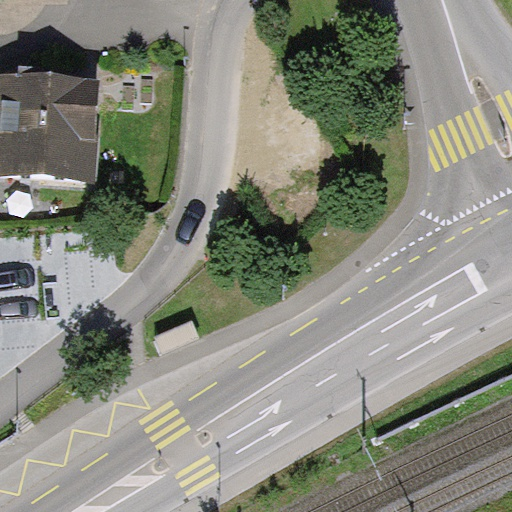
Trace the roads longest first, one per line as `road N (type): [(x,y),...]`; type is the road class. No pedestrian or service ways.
road 1 (residential): [(0,409),(164,278),(206,204),(219,137),(223,36),(234,0)]
road 2 (secondary): [(511,257),(83,511)]
road 3 (unknown): [(223,36),(98,21),(0,49)]
road 4 (tertiary): [(447,0),(511,152)]
